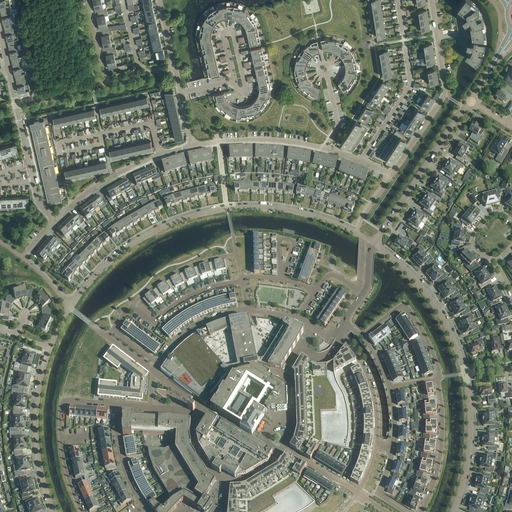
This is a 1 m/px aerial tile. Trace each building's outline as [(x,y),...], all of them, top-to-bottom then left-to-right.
[(484,28),(486,28),(481,16),(482,15),(474,6),(475,5),(469,0),(463,0),(458,7),(466,15),(463,17),(466,21),(468,20),(472,34),(472,40),(468,39),(467,44),(471,45),(465,56),(476,64),(476,63),(477,64),(482,52),(484,53),(485,40),(486,40),(484,28)] [(98,10),(98,13),(107,11),(106,8),(103,8),(102,2),(94,4),(95,11),(98,10)] [(0,10),(3,24),(12,22),(14,22),(13,16),(10,16),(8,5),(0,7),(0,10)] [(224,7),(222,8),(225,18),(227,18),(228,18),(229,18),(230,18),(231,18),(232,18),(234,7),(232,7),(231,7),(229,7),(228,7),(226,7),(225,7),(224,7)] [(235,7),(234,7),(232,18),(233,18),(234,19),(235,19),(237,20),(238,21),(244,11),(243,10),(242,10),(240,9),(239,9),(237,8),(235,7)] [(213,12),(212,12),(218,21),(219,21),(220,20),(221,20),(223,19),(225,18),(222,8),(221,8),(220,8),(218,9),(217,9),(216,10),(214,11),(213,12)] [(416,12),(417,18),(428,17),(427,10),(416,12)] [(97,17),(98,23),(106,22),(105,15),(108,15),(107,11),(98,13),(99,16),(97,17)] [(245,12),(244,11),(238,21),(239,21),(240,22),(241,22),(241,23),(242,23),(243,24),(243,25),(244,25),(253,19),(252,18),(251,17),(250,16),(249,15),(248,14),(247,13),(245,12)] [(205,19),(204,20),(214,26),(215,25),(215,24),(216,23),(217,22),(218,22),(218,21),(212,12),(211,13),(210,14),(209,14),(208,16),(207,17),(206,18),(205,19)] [(253,20),(253,19),(244,25),(244,26),(245,27),(245,28),(245,29),(246,30),(246,31),(246,32),(257,29),(257,28),(256,26),(256,25),(255,24),(255,22),(254,21),(253,20)] [(200,30),(200,31),(211,33),(211,32),(212,31),(212,30),(212,29),(213,28),(214,26),(204,20),(204,22),(203,23),(202,24),(202,25),(202,26),(201,27),(201,28),(201,29),(200,30)] [(3,24),(7,41),(16,40),(18,39),(17,33),(14,33),(12,22),(3,24)] [(103,33),(111,31),(120,29),(119,25),(108,28),(106,22),(98,23),(100,30),(102,30),(103,33)] [(429,23),(418,25),(419,31),(430,29),(429,23)] [(259,36),(257,29),(246,32),(248,39),(259,36)] [(101,36),(103,43),(111,41),(109,35),(112,34),(111,31),(103,33),(103,36),(101,36)] [(200,40),(201,42),(211,40),(211,39),(211,38),(211,37),(211,36),(211,35),(211,34),(211,33),(200,31),(200,32),(200,33),(200,34),(200,35),(200,36),(200,37),(200,38),(200,40)] [(260,44),(259,36),(248,39),(250,46),(260,44)] [(11,58),(20,57),(22,56),(21,50),(18,50),(16,40),(7,41),(11,58)] [(201,42),(202,49),(213,47),(211,40),(201,42)] [(329,51),(330,51),(332,40),(331,40),(329,40),(328,40),(327,40),(325,40),(323,40),(322,40),(321,41),(323,52),(324,51),(325,51),(327,51),(328,51),(329,51)] [(336,53),(337,54),(343,44),(341,43),(339,42),(338,42),(336,41),(335,41),(334,41),(332,40),(330,51),(332,52),(333,52),(334,52),(335,53),(336,53)] [(106,49),(107,52),(116,50),(115,46),(112,47),(111,41),(103,43),(104,49),(106,49)] [(308,45),(307,46),(313,55),(314,55),(315,54),(316,53),(317,53),(318,53),(320,52),(317,41),(316,42),(314,42),(313,43),(312,43),(311,44),(310,44),(308,45)] [(342,58),(342,59),(351,52),(350,51),(349,50),(348,48),(347,48),(347,47),(345,46),(344,45),(343,44),(337,54),(338,55),(339,55),(340,56),(341,57),(342,58)] [(422,46),(423,52),(433,50),(432,44),(422,46)] [(299,53),(299,54),(308,60),(309,59),(310,58),(311,57),(312,56),(313,56),(313,55),(307,46),(305,47),(305,48),(304,49),(302,50),(301,51),(301,52),(300,52),(299,53)] [(202,49),(204,56),(215,54),(213,47),(202,49)] [(251,50),(252,57),(263,54),(261,47),(251,50)] [(155,51),(157,57),(155,58),(156,61),(165,59),(164,56),(165,56),(163,49),(162,49),(155,51)] [(105,55),(107,62),(115,60),(114,54),(117,53),(116,50),(107,52),(108,55),(106,55),(105,55)] [(345,64),(345,65),(356,62),(355,61),(355,60),(355,59),(354,57),(353,56),(353,54),(352,53),(351,52),(342,59),(343,60),(343,61),(344,61),(344,62),(344,63),(345,64)] [(204,56),(206,63),(216,61),(215,54),(204,56)] [(252,57),(254,64),(265,61),(263,54),(252,57)] [(295,63),(295,65),(306,67),(306,66),(306,65),(307,64),(307,63),(307,62),(308,61),(308,60),(299,54),(298,55),(298,56),(297,58),(296,59),(296,61),(296,62),(295,63)] [(15,76),(23,74),(26,73),(24,67),(22,67),(20,57),(11,58),(15,76)] [(434,57),(424,58),(425,65),(435,63),(434,57)] [(115,60),(107,62),(109,69),(111,68),(112,71),(111,71),(111,72),(126,68),(125,64),(117,66),(115,60)] [(206,63),(207,70),(218,68),(216,61),(206,63)] [(254,64),(255,71),(266,68),(265,61),(254,64)] [(345,71),(345,72),(356,74),(356,73),(356,71),(356,70),(356,68),(356,67),(356,65),(356,64),(356,62),(345,65),(345,66),(345,67),(345,68),(345,69),(345,71)] [(295,75),(295,76),(306,74),(306,73),(306,72),(306,71),(306,70),(306,69),(306,68),(306,67),(295,65),(295,67),(294,68),(294,70),(295,72),(295,73),(295,75)] [(218,68),(207,70),(209,78),(220,75),(218,68)] [(255,71),(257,78),(268,75),(266,68),(255,71)] [(426,72),(427,78),(437,76),(436,70),(426,72)] [(343,78),(343,79),(352,84),(353,83),(353,82),(354,80),(355,79),(355,78),(355,76),(356,75),(356,74),(345,72),(345,73),(345,74),(344,75),(344,76),(344,77),(343,78)] [(23,74),(15,76),(19,93),(30,90),(28,84),(26,84),(23,74)] [(299,86),(300,87),(309,80),(308,80),(308,79),(308,78),(307,77),(307,76),(306,75),(306,74),(295,76),(295,77),(296,79),(296,81),(297,82),(298,83),(298,84),(299,86)] [(257,78),(259,85),(270,82),(268,75),(257,78)] [(437,76),(427,78),(428,84),(438,83),(437,76)] [(352,84),(343,79),(342,80),(341,81),(340,82),(339,83),(338,84),(344,93),(345,92),(346,91),(347,90),(348,89),(349,88),(350,87),(351,86),(352,84)] [(307,94),(308,95),(314,85),(313,84),(312,83),(311,83),(310,82),(309,81),(309,80),(300,87),(301,88),(302,89),(302,90),(304,91),(304,92),(306,93),(307,94)] [(383,81),(379,86),(386,91),(391,84),(387,81),(386,83),(383,81)] [(259,91),(259,92),(270,94),(270,92),(270,91),(270,90),(270,88),(270,87),(270,85),(270,84),(270,82),(259,85),(259,86),(259,87),(259,88),(259,89),(259,90),(259,91)] [(314,85),(308,95),(310,96),(311,96),(312,97),(313,97),(315,98),(316,98),(318,98),(319,98),(321,88),(320,88),(319,87),(318,87),(317,87),(316,86),(314,85)] [(379,86),(376,91),(382,96),(386,91),(379,86)] [(498,97),(505,102),(508,98),(510,100),(511,96),(511,94),(502,87),(500,90),(498,88),(494,94),(493,96),(497,98),(498,97)] [(164,93),(166,99),(174,97),(173,91),(164,93)] [(376,91),(372,97),(379,101),(382,96),(376,91)] [(257,98),(256,98),(266,104),(266,103),(267,102),(268,100),(268,99),(269,97),(269,96),(270,95),(270,94),(259,92),(259,93),(258,94),(258,95),(257,97),(257,98)] [(217,104),(218,106),(227,99),(226,98),(225,97),(225,96),(224,95),(224,94),(224,93),(213,95),(213,96),(214,98),(214,99),(215,101),(215,102),(216,103),(217,104)] [(425,93),(422,98),(431,104),(434,99),(425,93)] [(379,101),(372,97),(369,102),(375,107),(379,101)] [(141,98),(135,99),(137,108),(143,107),(141,98)] [(253,103),(252,104),(258,113),(259,112),(260,111),(261,110),(262,109),(263,108),(264,107),(265,105),(266,104),(256,98),(256,100),(255,100),(254,101),(253,102),(253,103)] [(431,104),(422,98),(417,105),(421,107),(422,106),(427,110),(431,104)] [(135,99),(129,101),(131,109),(137,108),(135,99)] [(225,113),(226,114),(232,104),(231,104),(230,103),(229,102),(228,101),(227,100),(227,99),(218,106),(219,108),(220,109),(221,110),(222,111),(223,112),(225,113)] [(129,101),(123,102),(125,111),(131,109),(129,101)] [(123,102),(117,103),(119,112),(125,111),(123,102)] [(117,103),(111,105),(113,113),(119,112),(117,103)] [(235,117),(236,118),(238,107),(237,106),(236,106),(235,106),(234,105),(233,105),(232,104),(226,114),(227,114),(229,115),(230,116),(231,116),(233,117),(234,117),(235,117)] [(246,106),(245,106),(248,117),(249,117),(250,117),(252,116),(253,115),(254,115),(256,114),(257,113),(258,113),(252,104),(251,104),(250,105),(249,105),(248,105),(247,106),(246,106)] [(108,115),(106,106),(100,107),(102,116),(108,115)] [(238,107),(236,118),(238,118),(239,118),(241,118),(242,118),(243,118),(245,118),(246,118),(248,117),(245,106),(243,107),(242,107),(240,107),(239,107),(238,107)] [(366,106),(362,112),(369,116),(373,111),(366,106)] [(412,114),(414,115),(421,119),(424,114),(418,109),(415,113),(413,112),(412,114)] [(88,110),(82,111),(84,120),(90,119),(88,110)] [(82,111),(76,113),(78,121),(84,120),(82,111)] [(369,116),(362,112),(359,117),(365,122),(369,116)] [(76,113),(70,114),(72,123),(78,121),(76,113)] [(70,114),(64,115),(67,124),(72,123),(70,114)] [(64,115),(59,117),(61,125),(67,124),(64,115)] [(414,115),(411,120),(417,125),(421,119),(414,115)] [(30,123),(44,185),(58,182),(44,120),(39,121),(39,120),(34,121),(34,122),(30,123)] [(411,120),(407,125),(414,130),(417,125),(411,120)] [(344,146),(343,149),(343,150),(352,153),(368,128),(361,123),(360,124),(356,122),(341,144),(344,146)] [(407,125),(405,124),(401,129),(410,135),(414,130),(407,125)] [(483,132),(477,128),(478,127),(474,124),(473,126),(469,131),(473,133),(469,139),(478,145),(481,139),(477,136),(478,135),(480,136),(483,132)] [(378,158),(386,162),(387,161),(391,164),(406,141),(402,139),(403,137),(395,132),(378,158)] [(496,161),(501,164),(508,152),(503,149),(506,144),(498,139),(491,151),(499,156),(496,161)] [(145,142),(139,144),(141,152),(147,151),(145,142)] [(461,144),(457,149),(465,154),(465,155),(469,149),(472,151),(474,148),(466,143),(464,146),(461,144)] [(16,144),(10,146),(13,155),(19,153),(16,144)] [(139,144),(133,145),(135,154),(141,152),(139,144)] [(133,145),(127,146),(129,155),(135,154),(133,145)] [(10,146),(5,148),(8,157),(13,155),(10,146)] [(127,146),(121,148),(123,156),(129,155),(127,146)] [(121,148),(115,149),(117,158),(123,156),(121,148)] [(457,149),(457,148),(455,152),(456,153),(454,155),(457,157),(455,159),(462,164),(465,159),(463,157),(465,154),(457,149)] [(210,152),(205,153),(207,162),(214,161),(213,157),(211,157),(210,152)] [(64,159),(65,166),(69,165),(67,157),(64,158),(63,156),(59,157),(60,160),(64,159)] [(183,157),(178,159),(181,168),(186,167),(183,157)] [(335,168),(337,169),(339,163),(337,163),(337,161),(331,160),(329,169),(334,171),(335,168)] [(106,161),(100,162),(102,171),(108,170),(106,161)] [(446,166),(455,172),(457,174),(461,169),(462,170),(464,167),(456,161),(454,164),(449,161),(446,166)] [(100,162),(94,164),(96,172),(102,171),(100,162)] [(170,171),(168,162),(162,164),(163,165),(160,166),(162,172),(164,171),(165,173),(170,171)] [(339,172),(344,174),(348,165),(343,163),(342,164),(339,163),(337,169),(340,170),(339,172)] [(94,164),(88,165),(90,174),(96,172),(94,164)] [(88,165),(82,167),(84,175),(90,174),(88,165)] [(344,174),(349,176),(353,167),(348,165),(344,174)] [(455,172),(446,166),(443,171),(447,174),(445,177),(451,181),(455,176),(453,175),(455,172)] [(82,167),(76,168),(78,176),(84,175),(82,167)] [(349,176),(354,178),(358,169),(353,167),(349,176)] [(76,168),(70,169),(72,178),(78,176),(76,168)] [(154,168),(148,170),(152,179),(153,181),(161,178),(159,175),(157,176),(154,168)] [(354,178),(359,180),(363,171),(358,169),(354,178)] [(148,170),(143,173),(147,181),(152,179),(148,170)] [(363,171),(359,180),(365,182),(368,173),(363,171)] [(143,173),(138,175),(142,183),(147,181),(143,173)] [(142,183),(138,175),(133,177),(137,186),(142,183)] [(438,178),(435,183),(444,189),(447,184),(449,185),(451,182),(445,178),(443,181),(438,178)] [(126,181),(121,183),(126,192),(125,192),(126,193),(132,190),(126,181)] [(44,185),(45,192),(59,188),(58,182),(44,185)] [(121,183),(116,186),(121,194),(125,192),(126,192),(121,183)] [(239,192),(243,192),(243,183),(234,184),(235,192),(239,192)] [(248,191),(251,192),(252,183),(243,183),(243,192),(248,192),(248,191)] [(256,192),(260,192),(260,184),(252,183),(251,192),(256,193),(256,192)] [(444,189),(435,183),(431,188),(436,191),(434,194),(441,199),(444,194),(442,192),(444,189)] [(264,192),(268,192),(268,184),(260,184),(260,192),(259,193),(264,193),(264,192)] [(272,193),(276,193),(276,185),(268,184),(268,192),(268,193),(272,193)] [(280,193),(284,193),(285,185),(276,185),(276,193),(276,194),(280,194),(280,193)] [(285,185),(284,193),(284,194),(289,195),(289,194),(293,195),(294,187),(285,185)] [(116,186),(111,189),(116,197),(121,194),(116,186)] [(214,186),(205,188),(206,196),(207,196),(211,196),(211,195),(215,194),(214,186)] [(300,197),(304,198),(307,189),(298,187),(296,195),(300,196),(300,197)] [(45,192),(47,198),(61,195),(59,188),(45,192)] [(196,190),(199,198),(199,199),(203,197),(206,196),(205,188),(196,190)] [(116,197),(111,189),(106,192),(109,196),(106,197),(109,203),(112,201),(111,200),(116,197)] [(309,198),(312,199),(315,191),(307,189),(304,198),(308,199),(309,198)] [(496,193),(490,195),(492,206),(500,204),(499,200),(500,200),(500,199),(499,195),(500,195),(500,194),(501,194),(500,189),(495,190),(496,193)] [(189,192),(191,200),(191,201),(195,200),(195,199),(199,198),(196,190),(189,192)] [(317,200),(320,202),(322,194),(315,191),(312,199),(312,200),(316,201),(317,200)] [(189,192),(181,194),(183,202),(183,203),(187,202),(187,201),(191,200),(189,192)] [(181,194),(172,197),(175,205),(180,204),(179,203),(183,202),(181,194)] [(324,203),(328,204),(330,196),(322,194),(320,202),(324,204),(324,203)] [(483,204),(484,204),(485,207),(492,206),(490,195),(484,197),(483,194),(479,195),(481,200),(482,200),(482,203),(483,203),(483,204)] [(61,195),(47,198),(48,205),(62,202),(61,195)] [(427,195),(424,200),(433,206),(436,201),(439,203),(441,200),(434,195),(432,198),(427,195)] [(477,203),(472,195),(469,197),(474,205),(477,203)] [(332,205),(336,207),(338,199),(330,196),(328,204),(328,205),(332,206),(332,205)] [(98,197),(94,200),(99,208),(104,205),(104,206),(107,204),(103,199),(101,201),(98,197)] [(175,205),(172,197),(164,200),(167,208),(171,206),(171,207),(175,205)] [(340,208),(343,209),(347,202),(338,199),(336,207),(335,207),(340,209),(340,208)] [(94,200),(89,204),(95,211),(99,208),(94,200)] [(433,206),(424,200),(420,205),(425,208),(423,211),(431,216),(433,213),(429,211),(433,206)] [(160,202),(151,205),(155,213),(159,212),(159,211),(163,209),(160,202)] [(347,202),(343,209),(343,210),(347,212),(348,211),(351,213),(355,205),(347,202)] [(89,204),(85,207),(91,215),(95,211),(89,204)] [(143,210),(147,217),(148,217),(152,215),(151,214),(155,213),(151,205),(143,210)] [(473,206),(467,213),(476,220),(477,220),(479,218),(478,217),(480,215),(477,213),(479,211),(473,206)] [(91,215),(85,207),(80,210),(87,220),(92,216),(91,215)] [(136,214),(140,221),(141,222),(145,219),(144,218),(147,217),(143,210),(136,214)] [(416,212),(412,217),(421,223),(425,218),(426,219),(428,216),(422,212),(420,215),(416,212)] [(476,220),(467,213),(461,221),(467,226),(469,223),(471,225),(473,224),(474,224),(476,222),(475,221),(476,220)] [(136,214),(129,218),(133,225),(134,226),(138,223),(137,223),(140,221),(136,214)] [(85,222),(81,218),(78,220),(74,215),(70,219),(77,226),(78,228),(85,222)] [(421,223),(412,217),(409,222),(414,225),(412,228),(418,232),(420,229),(418,228),(421,223)] [(129,218),(122,222),(126,229),(127,230),(131,227),(130,227),(133,225),(129,218)] [(70,219),(66,223),(73,230),(77,226),(70,219)] [(122,222),(115,226),(120,234),(123,232),(123,231),(126,229),(122,222)] [(66,223),(62,227),(70,235),(74,231),(73,230),(66,223)] [(456,232),(455,236),(465,238),(466,234),(467,231),(460,230),(460,226),(452,224),(451,228),(453,229),(452,232),(456,232)] [(120,234),(115,226),(108,232),(113,238),(116,236),(120,234)] [(70,235),(62,227),(58,231),(61,234),(58,236),(62,241),(65,238),(66,239),(70,235)] [(105,234),(97,239),(103,246),(107,244),(106,243),(109,240),(105,234)] [(465,238),(455,236),(454,242),(452,242),(451,246),(458,247),(458,244),(459,243),(464,244),(465,238)] [(396,244),(395,245),(399,248),(400,246),(404,249),(406,246),(410,248),(413,243),(408,239),(406,242),(399,237),(395,243),(396,244)] [(51,238),(47,242),(56,249),(60,245),(59,245),(61,242),(56,238),(54,241),(51,238)] [(97,239),(91,246),(97,252),(101,249),(100,248),(103,246),(97,239)] [(47,242),(44,246),(51,252),(51,253),(52,254),(56,249),(47,242)] [(311,245),(309,250),(319,253),(321,248),(311,245)] [(44,246),(40,250),(47,257),(51,253),(51,252),(44,246)] [(85,252),(91,257),(92,258),(95,255),(94,254),(97,252),(91,246),(85,252)] [(412,260),(416,264),(424,255),(422,253),(424,251),(420,246),(415,251),(417,254),(413,258),(413,259),(412,260)] [(465,253),(463,252),(462,249),(458,250),(454,251),(454,252),(456,260),(461,258),(465,262),(471,256),(467,251),(465,253)] [(47,257),(40,250),(36,255),(40,258),(38,260),(43,264),(45,262),(44,261),(47,257)] [(309,250),(307,255),(317,258),(319,253),(309,250)] [(85,252),(80,257),(85,263),(86,264),(89,261),(88,260),(91,257),(85,252)] [(307,255),(306,260),(315,263),(317,258),(307,255)] [(424,255),(416,264),(420,268),(421,267),(426,262),(429,265),(433,260),(429,256),(427,258),(424,255)] [(471,256),(465,262),(468,266),(466,268),(471,272),(471,273),(479,267),(479,266),(475,262),(476,261),(471,256)] [(74,263),(79,269),(80,270),(83,266),(85,263),(80,257),(74,263)] [(228,270),(227,260),(219,262),(221,271),(228,270)] [(304,265),(313,269),(315,263),(306,260),(304,265)] [(221,271),(219,262),(211,263),(214,273),(221,271)] [(426,274),(429,279),(439,271),(436,268),(439,266),(435,262),(430,266),(432,269),(427,273),(426,274)] [(74,263),(68,269),(74,275),(77,272),(79,269),(74,263)] [(214,273),(211,263),(204,266),(207,275),(214,273)] [(311,274),(313,269),(304,265),(302,270),(311,274)] [(207,275),(204,266),(196,268),(200,277),(207,275)] [(200,277),(196,268),(189,271),(193,280),(200,277)] [(74,275),(68,269),(62,276),(69,281),(71,278),(72,279),(74,275)] [(476,277),(479,280),(487,274),(484,269),(479,272),(477,269),(471,274),(473,279),(476,277)] [(300,275),(310,279),(311,274),(302,270),(300,275)] [(193,280),(189,271),(182,274),(186,283),(193,280)] [(439,271),(429,279),(433,283),(434,282),(435,282),(440,278),(442,281),(447,277),(443,272),(441,274),(439,271)] [(186,283),(182,274),(175,278),(180,286),(186,283)] [(487,274),(479,280),(481,284),(478,285),(481,289),(487,286),(486,283),(491,280),(487,274)] [(308,284),(310,279),(300,275),(298,281),(308,284)] [(180,286),(175,278),(168,281),(173,290),(180,286)] [(438,290),(442,295),(451,288),(449,285),(452,283),(448,278),(443,282),(445,285),(439,289),(440,289),(438,290)] [(173,290),(168,281),(162,286),(167,294),(173,290)] [(167,294),(162,286),(155,290),(161,298),(167,294)] [(488,294),(490,297),(498,293),(496,290),(497,289),(496,286),(486,291),(485,289),(482,291),(484,296),(488,294)] [(27,298),(30,299),(33,290),(25,292),(25,289),(20,290),(19,287),(18,288),(21,299),(27,298)] [(15,301),(21,299),(18,288),(16,288),(17,291),(13,292),(13,295),(6,297),(13,303),(15,301)] [(451,288),(442,295),(445,300),(446,299),(447,299),(452,295),(454,298),(460,294),(456,289),(453,291),(451,288)] [(346,295),(338,289),(335,294),(343,299),(346,295)] [(33,300),(37,304),(46,297),(45,296),(43,297),(40,294),(38,296),(33,290),(30,299),(33,300)] [(161,298),(155,290),(149,295),(155,303),(161,298)] [(498,293),(490,297),(491,300),(488,302),(490,307),(494,305),(493,303),(502,298),(500,295),(500,296),(498,293)] [(335,294),(332,298),(340,304),(343,299),(335,294)] [(155,303),(149,295),(143,300),(149,307),(155,303)] [(449,307),(452,312),(463,306),(461,303),(464,301),(460,296),(455,299),(456,302),(451,305),(451,306),(449,307)] [(11,306),(13,303),(6,297),(5,302),(5,305),(2,304),(1,308),(0,308),(0,310),(10,312),(11,306)] [(41,309),(41,312),(51,311),(46,305),(48,303),(46,300),(47,298),(46,297),(37,304),(41,309)] [(223,297),(217,299),(219,309),(225,307),(223,297)] [(340,304),(332,298),(329,303),(337,308),(340,304)] [(217,299),(211,301),(214,310),(219,309),(217,299)] [(211,301),(205,303),(208,312),(214,310),(211,301)] [(205,303),(199,305),(203,315),(208,312),(205,303)] [(337,308),(329,303),(325,307),(334,313),(337,308)] [(199,305),(193,308),(197,317),(203,315),(199,305)] [(497,312),(498,316),(507,311),(507,310),(508,309),(506,306),(505,306),(505,305),(499,308),(498,305),(490,309),(492,314),(497,312)] [(463,306),(452,312),(455,317),(457,316),(463,313),(464,316),(470,313),(467,307),(464,309),(463,306)] [(325,307),(322,312),(331,317),(334,313),(325,307)] [(193,308),(187,311),(192,320),(197,317),(193,308)] [(8,321),(10,312),(0,310),(0,312),(0,314),(0,316),(3,317),(2,320),(8,321)] [(42,316),(39,321),(50,326),(51,325),(48,323),(50,319),(47,318),(51,311),(41,312),(42,316)] [(187,311),(182,315),(187,323),(192,320),(187,311)] [(507,311),(498,316),(499,319),(495,321),(497,326),(506,324),(504,320),(510,317),(511,316),(509,312),(508,313),(507,311)] [(331,317),(322,312),(319,316),(328,322),(331,317)] [(459,324),(461,330),(472,325),(471,321),(474,320),(471,314),(465,317),(466,320),(460,323),(461,324),(459,324)] [(182,315),(177,318),(182,327),(187,323),(182,315)] [(407,319),(404,315),(396,320),(398,325),(407,319)] [(328,322),(319,316),(316,321),(325,326),(328,322)] [(302,511),(306,510),(312,507),(316,503),(315,502),(314,502),(296,484),(302,473),(307,466),(303,464),(305,461),(307,458),(310,460),(322,441),(346,447),(346,446),(347,443),(348,440),(348,437),(348,434),(349,430),(349,426),(349,421),(348,416),(348,411),(347,407),(346,403),(346,401),(345,398),(344,395),(343,393),(341,390),(338,386),(337,383),(337,382),(336,380),(335,378),(335,376),(334,373),(333,362),(330,364),(326,366),(318,366),(312,363),(316,357),(317,355),(317,353),(319,353),(319,350),(319,346),(319,341),(313,338),(310,343),(305,340),(301,337),(305,331),(298,328),(294,326),(290,325),(286,323),(278,321),(271,320),(263,319),(256,318),(256,326),(250,326),(249,318),(234,320),(221,323),(209,328),(197,334),(189,340),(181,346),(175,353),(168,360),(161,371),(173,380),(186,390),(171,414),(171,419),(167,419),(148,418),(133,417),(133,413),(123,412),(123,418),(123,423),(122,423),(122,430),(123,430),(123,435),(132,435),(131,431),(142,432),(142,434),(170,436),(169,448),(165,450),(148,449),(149,457),(150,458),(151,461),(154,471),(172,500),(163,510),(153,501),(148,504),(154,511),(172,511),(177,508),(184,500),(198,509),(197,510),(201,511),(207,511),(209,510),(212,505),(214,506),(216,507),(218,508),(221,509),(224,509),(224,510),(225,510),(228,510),(227,511),(302,511)] [(177,318),(172,322),(178,330),(182,327),(177,318)] [(409,323),(407,319),(398,325),(401,329),(409,323)] [(50,326),(39,321),(35,330),(41,332),(42,329),(45,331),(47,327),(49,328),(50,326)] [(132,326),(127,322),(121,331),(125,334),(132,326)] [(172,322),(167,326),(173,334),(178,330),(172,322)] [(403,333),(412,327),(409,323),(401,329),(403,333)] [(472,325),(461,330),(464,335),(465,334),(466,334),(472,332),(473,335),(479,332),(477,326),(474,328),(472,325)] [(136,329),(132,326),(125,334),(130,337),(136,329)] [(167,326),(162,331),(169,338),(173,334),(167,326)] [(385,326),(381,329),(387,337),(391,334),(385,326)] [(415,332),(412,327),(403,333),(406,337),(415,332)] [(141,333),(136,329),(130,337),(135,341),(141,333)] [(381,329),(377,332),(383,340),(387,337),(381,329)] [(377,332),(373,335),(379,342),(383,340),(377,332)] [(418,336),(415,332),(406,337),(409,342),(418,336)] [(146,336),(141,333),(135,341),(140,345),(146,336)] [(373,335),(369,338),(375,346),(379,342),(373,335)] [(151,340),(146,336),(140,345),(145,348),(151,340)] [(497,346),(501,345),(499,338),(492,339),(493,344),(490,344),(491,354),(495,353),(495,354),(498,353),(497,353),(498,352),(497,346)] [(474,342),(475,346),(469,348),(471,355),(472,355),(473,356),(477,355),(477,353),(482,351),(480,346),(483,345),(482,343),(483,342),(482,339),(474,342)] [(156,343),(151,340),(145,348),(149,352),(156,343)] [(421,342),(410,346),(412,352),(423,348),(421,342)] [(161,347),(156,343),(149,352),(154,356),(161,347)] [(356,361),(346,346),(333,362),(334,373),(356,361)] [(99,392),(98,397),(115,399),(115,398),(119,398),(119,399),(142,401),(143,395),(146,396),(147,393),(147,390),(148,381),(145,379),(148,374),(113,348),(110,352),(109,352),(107,355),(104,360),(118,370),(121,366),(131,374),(128,378),(127,390),(116,389),(117,384),(100,382),(99,388),(98,388),(98,392),(99,392)] [(423,348),(412,352),(414,351),(416,356),(414,356),(414,357),(425,353),(423,348)] [(23,353),(22,359),(33,362),(36,354),(31,353),(31,355),(23,353)] [(393,353),(383,357),(385,362),(396,358),(393,353)] [(425,353),(414,357),(416,362),(427,358),(425,353)] [(396,358),(385,362),(387,367),(395,364),(393,359),(396,358)] [(427,358),(416,362),(418,367),(429,363),(427,358)] [(14,366),(13,368),(27,371),(28,367),(32,368),(33,362),(22,359),(20,364),(15,363),(14,366)] [(429,363),(418,367),(420,372),(430,368),(429,363)] [(395,364),(387,367),(389,372),(400,368),(400,367),(397,368),(395,364)] [(359,367),(349,372),(351,376),(361,371),(359,367)] [(26,375),(27,371),(13,368),(13,371),(18,374),(17,380),(29,382),(30,376),(26,375)] [(400,368),(389,372),(391,377),(402,373),(400,368)] [(430,368),(420,372),(422,377),(432,373),(430,368)] [(361,371),(351,376),(353,381),(363,376),(361,371)] [(402,373),(391,377),(393,382),(404,378),(402,373)] [(363,376),(353,381),(355,385),(365,381),(363,376)] [(12,386),(12,390),(23,392),(23,388),(27,388),(29,382),(17,380),(15,386),(12,386)] [(365,381),(355,385),(356,385),(358,389),(357,390),(367,386),(365,381)] [(499,386),(500,395),(505,394),(505,399),(511,398),(511,394),(511,391),(507,391),(506,385),(503,385),(503,384),(500,385),(500,386),(499,386)] [(434,396),(433,389),(433,388),(432,388),(432,385),(425,386),(427,392),(425,393),(426,396),(419,397),(419,401),(422,401),(428,400),(428,397),(434,396)] [(367,386),(357,390),(358,394),(369,391),(367,386)] [(480,390),(480,394),(481,397),(487,396),(488,404),(496,403),(495,394),(491,394),(491,389),(486,390),(485,388),(480,389),(481,390),(480,390)] [(22,396),(23,392),(12,390),(11,395),(13,395),(12,401),(13,401),(15,401),(15,402),(26,403),(26,396),(22,396)] [(406,398),(405,390),(398,391),(399,394),(396,395),(397,400),(406,398)] [(409,407),(408,404),(407,404),(406,398),(397,400),(398,405),(402,405),(402,408),(409,407)] [(436,408),(435,403),(429,403),(428,400),(422,401),(423,410),(436,409),(436,408)] [(13,401),(12,412),(21,413),(21,408),(25,409),(26,403),(15,402),(15,401),(13,401)] [(436,415),(436,409),(423,410),(423,419),(430,419),(430,416),(436,415)] [(483,419),(483,420),(494,420),(494,416),(497,416),(497,410),(491,410),(491,414),(483,414),(483,415),(482,415),(482,418),(483,419)] [(14,417),(14,423),(24,423),(25,417),(21,417),(21,413),(12,412),(12,417),(14,417)] [(437,428),(437,423),(430,423),(430,419),(423,419),(423,423),(426,423),(426,429),(424,429),(437,429),(437,428)] [(494,420),(483,420),(483,421),(482,422),(482,425),(483,426),(491,426),(491,430),(498,430),(498,423),(495,423),(494,420)] [(24,429),(24,423),(14,423),(11,423),(11,429),(9,429),(9,432),(9,434),(20,433),(20,429),(24,429)] [(436,435),(437,430),(437,429),(424,429),(424,435),(423,435),(423,438),(429,439),(430,435),(436,435)] [(483,440),(483,441),(494,442),(494,438),(497,438),(498,432),(491,432),(491,435),(483,435),(482,436),(482,439),(483,440)] [(13,445),(15,445),(15,444),(25,444),(25,437),(21,438),(20,433),(9,434),(10,439),(13,439),(13,445)] [(435,449),(436,443),(429,442),(429,439),(423,438),(423,442),(424,442),(423,448),(436,449),(435,449)] [(494,442),(483,441),(483,442),(482,443),(482,446),(482,447),(490,448),(490,451),(496,452),(497,445),(494,445),(494,442)] [(406,452),(407,447),(408,447),(409,444),(402,443),(402,446),(397,445),(396,451),(404,452),(406,452)] [(26,450),(25,444),(15,444),(15,445),(15,450),(13,450),(14,455),(21,455),(21,450),(26,450)] [(434,455),(435,450),(436,450),(436,449),(423,448),(422,454),(421,453),(421,457),(427,458),(427,455),(434,455)] [(319,462),(325,453),(320,450),(315,459),(319,462)] [(405,458),(406,452),(404,452),(396,451),(396,456),(400,457),(400,460),(404,461),(405,458)] [(70,456),(72,462),(83,459),(82,453),(70,456)] [(324,465),(329,456),(325,453),(319,462),(324,465)] [(481,460),(480,462),(491,463),(492,460),(495,460),(496,454),(489,453),(489,457),(481,455),(481,456),(480,457),(480,459),(481,460)] [(28,464),(27,458),(22,459),(21,455),(14,455),(14,459),(13,459),(14,466),(16,466),(28,464)] [(328,467),(334,459),(329,456),(324,465),(328,467)] [(432,469),(433,463),(426,462),(427,458),(421,457),(420,460),(421,461),(420,466),(418,466),(432,469)] [(72,462),(73,467),(83,465),(82,460),(83,459),(72,462)] [(333,470),(338,462),(334,459),(328,467),(333,470)] [(138,461),(128,464),(130,470),(140,466),(138,461)] [(337,473),(342,464),(338,462),(333,470),(337,473)] [(358,462),(356,467),(365,470),(367,465),(358,462)] [(491,463),(480,462),(480,463),(479,463),(479,466),(479,467),(479,468),(487,469),(486,472),(493,473),(494,467),(491,467),(491,463)] [(29,470),(28,464),(16,466),(17,472),(14,472),(15,478),(26,475),(25,471),(29,470)] [(73,467),(74,473),(86,470),(85,464),(83,465),(73,467)] [(342,476),(347,467),(342,464),(337,473),(342,476)] [(140,466),(130,470),(132,475),(142,472),(140,466)] [(430,475),(431,470),(432,470),(432,469),(418,466),(416,475),(422,477),(423,474),(430,475)] [(356,467),(354,471),(363,475),(365,470),(356,467)] [(399,474),(400,470),(402,470),(393,467),(391,473),(394,473),(393,476),(399,478),(400,475),(399,474)] [(74,473),(76,479),(84,477),(87,476),(86,470),(74,473)] [(313,473),(308,470),(303,478),(308,481),(313,473)] [(354,471),(352,476),(361,480),(363,475),(354,471)] [(142,472),(132,475),(134,481),(144,477),(142,472)] [(117,473),(107,478),(109,483),(119,478),(117,473)] [(317,476),(313,473),(308,481),(312,484),(317,476)] [(476,481),(476,482),(487,485),(488,481),(491,482),(493,476),(486,474),(485,478),(478,476),(477,477),(476,480),(476,481)] [(413,484),(426,489),(426,488),(428,483),(421,480),(422,477),(416,475),(413,484)] [(321,479),(317,476),(312,484),(317,486),(321,479)] [(351,480),(350,481),(358,485),(361,480),(352,476),(351,480)] [(19,482),(21,489),(32,485),(32,483),(33,482),(32,480),(31,480),(31,479),(25,481),(24,477),(17,479),(18,483),(19,482)] [(144,477),(134,481),(138,487),(147,483),(144,477)] [(119,478),(109,483),(111,483),(113,487),(122,483),(119,478)] [(394,486),(396,481),(389,478),(387,483),(395,487),(396,487),(394,486)] [(321,479),(317,486),(318,485),(322,488),(326,481),(321,479)] [(78,486),(80,491),(91,487),(89,481),(86,483),(78,486)] [(330,484),(326,481),(322,488),(326,491),(330,484)] [(487,485),(476,482),(476,483),(475,484),(474,486),(475,487),(475,488),(482,490),(481,493),(488,495),(489,489),(486,488),(487,485)] [(122,483),(113,487),(114,487),(116,491),(124,487),(122,483)] [(147,483),(138,487),(141,494),(150,488),(147,483)] [(393,492),(395,487),(387,483),(385,488),(388,490),(387,493),(392,495),(394,492),(393,492)] [(335,487),(330,484),(326,491),(331,493),(335,487)] [(413,484),(415,485),(413,490),(411,490),(410,493),(416,495),(417,492),(423,495),(425,489),(426,489),(413,484)] [(32,485),(21,489),(23,495),(21,495),(22,499),(30,497),(29,493),(34,492),(34,491),(35,491),(34,488),(33,488),(32,485)] [(80,491),(83,497),(91,493),(89,488),(91,487),(80,491)] [(116,491),(118,496),(126,492),(124,487),(116,491)] [(153,493),(150,488),(141,494),(144,499),(153,493)] [(343,506),(346,503),(345,503),(344,502),(346,500),(347,501),(349,499),(348,495),(339,490),(337,493),(338,493),(339,493),(337,496),(334,499),(330,504),(329,504),(325,508),(327,511),(334,511),(336,511),(337,511),(341,509),(339,507),(341,505),(343,507),(343,506)] [(118,501),(129,496),(126,492),(118,496),(121,500),(118,501)] [(91,493),(83,497),(85,502),(94,498),(91,493)] [(153,493),(144,499),(148,504),(156,498),(153,493)] [(416,495),(409,493),(407,497),(412,499),(409,507),(416,511),(419,504),(419,505),(419,504),(419,503),(420,501),(414,498),(416,495)] [(471,501),(470,502),(483,506),(484,503),(485,503),(487,497),(481,495),(479,498),(472,496),(471,497),(470,500),(471,501)] [(131,501),(129,496),(118,501),(121,506),(131,501)] [(26,504),(28,510),(39,505),(38,503),(39,502),(38,500),(37,500),(37,499),(31,501),(30,498),(22,500),(24,504),(26,504)] [(94,498),(85,502),(87,507),(97,503),(96,503),(94,498)] [(483,506),(470,502),(470,503),(469,503),(468,506),(468,507),(468,508),(475,510),(474,511),(482,511),(484,510),(483,510),(484,506),(483,506)] [(97,503),(87,507),(89,511),(90,511),(99,508),(97,503)]
